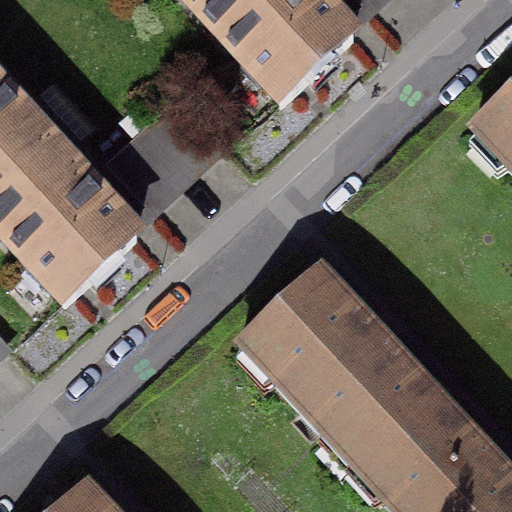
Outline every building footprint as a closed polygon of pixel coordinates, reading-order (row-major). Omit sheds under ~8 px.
[(352,45),(310,0),(179,0),(281,110),(352,45)] [(357,0),(370,13),(384,0),(357,0)] [(136,246),(0,98),(0,240),(65,311),(136,246)] [(511,98),(473,134),(511,176),(511,98)] [(179,108),(112,170),(153,214),(220,152),(179,108)] [(437,408),(318,280),(240,352),(326,444),(329,441),(357,471),(398,434),(403,439),(437,408)] [(511,511),(511,488),(437,408),(403,439),(398,434),(357,471),(384,500),(381,504),(388,511),(511,511)] [(101,511),(85,494),(66,511),(101,511)]
